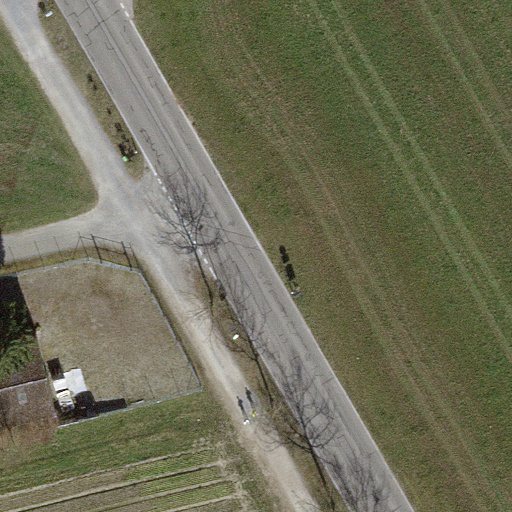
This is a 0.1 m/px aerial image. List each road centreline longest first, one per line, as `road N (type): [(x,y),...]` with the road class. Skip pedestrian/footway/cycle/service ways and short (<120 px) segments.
road 1 (tertiary): [(88,0),(385,511)]
road 2 (track): [(0,252),(170,209),(200,193)]
